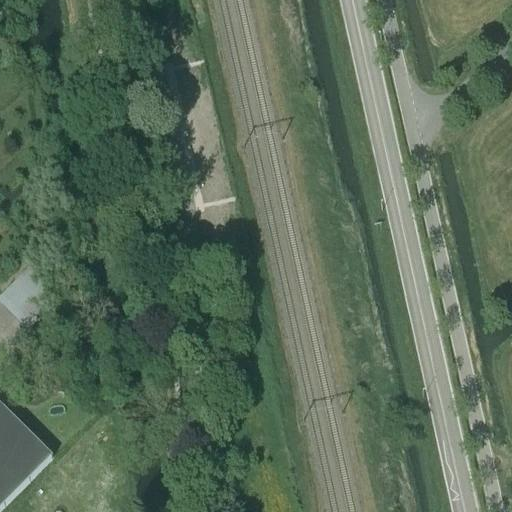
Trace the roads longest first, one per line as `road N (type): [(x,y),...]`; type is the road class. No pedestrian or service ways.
road 1 (tertiary): [(463,511),(349,0)]
road 2 (unclassified): [(495,511),(382,0)]
road 3 (unclassified): [(208,511),(192,242),(160,94),(124,0)]
road 4 (track): [(409,123),(511,42)]
